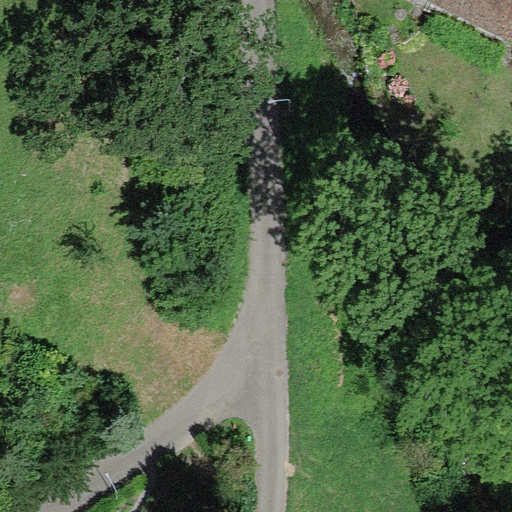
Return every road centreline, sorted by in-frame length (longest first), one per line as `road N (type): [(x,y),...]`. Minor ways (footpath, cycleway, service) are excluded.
road 1 (residential): [(265,0),(275,165),(254,372),(37,511)]
road 2 (track): [(254,372),(268,416),(265,511)]
